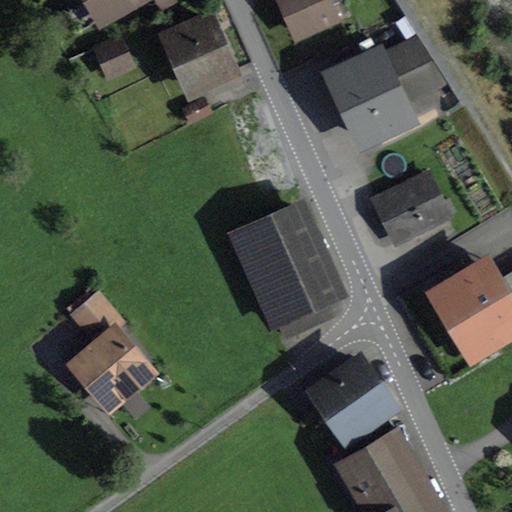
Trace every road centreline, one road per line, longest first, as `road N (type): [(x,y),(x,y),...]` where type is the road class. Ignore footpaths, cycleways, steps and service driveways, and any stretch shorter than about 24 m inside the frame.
road 1 (residential): [(379,313),(94,511)]
road 2 (residential): [(243,0),(379,313)]
road 3 (residential): [(379,313),(465,511)]
